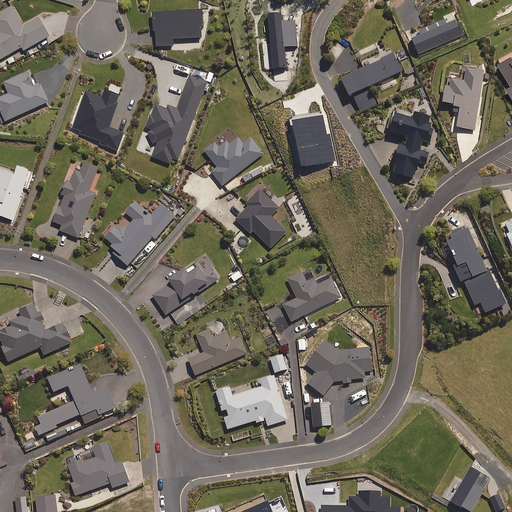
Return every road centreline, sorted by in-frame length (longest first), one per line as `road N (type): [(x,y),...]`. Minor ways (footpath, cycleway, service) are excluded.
road 1 (residential): [(167,470),(313,454),(372,428),(405,370),(413,232)]
road 2 (residential): [(0,259),(67,276),(125,323),(157,384),(167,470)]
road 3 (residential): [(413,232),(317,64),(317,35),(340,0)]
